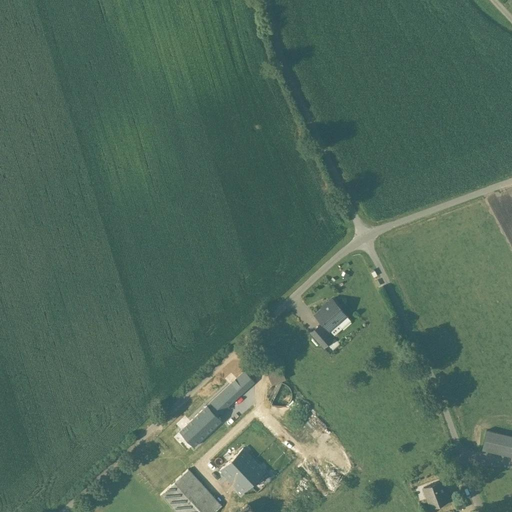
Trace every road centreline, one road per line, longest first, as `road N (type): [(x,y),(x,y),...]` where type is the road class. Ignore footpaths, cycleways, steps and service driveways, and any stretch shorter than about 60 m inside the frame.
road 1 (unclassified): [(365,239),(63,511)]
road 2 (unclassified): [(365,239),(434,386),(480,511)]
road 3 (unclassified): [(267,0),(280,52),(365,239)]
road 4 (unclassified): [(511,181),(365,239)]
